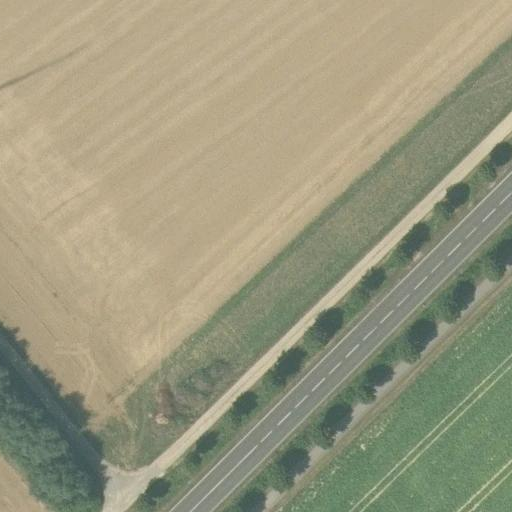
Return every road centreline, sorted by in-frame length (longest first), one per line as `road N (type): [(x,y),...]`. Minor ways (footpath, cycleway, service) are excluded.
road 1 (track): [(117,511),(511,124)]
road 2 (secondary): [(196,511),(511,198)]
road 3 (track): [(265,511),(511,266)]
road 4 (track): [(0,350),(129,500)]
